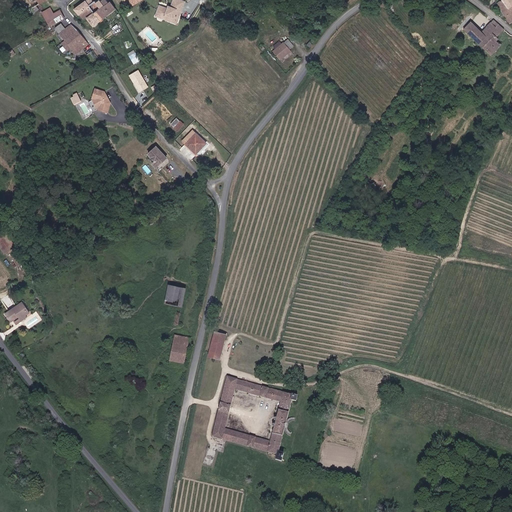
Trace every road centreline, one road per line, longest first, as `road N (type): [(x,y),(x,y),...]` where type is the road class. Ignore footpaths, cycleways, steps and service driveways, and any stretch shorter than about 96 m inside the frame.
road 1 (tertiary): [(226,197),(167,511)]
road 2 (residential): [(226,197),(129,100),(97,44),(59,1)]
road 3 (tertiary): [(370,0),(337,24),(239,155),(226,197)]
road 4 (unclassified): [(137,511),(0,334)]
